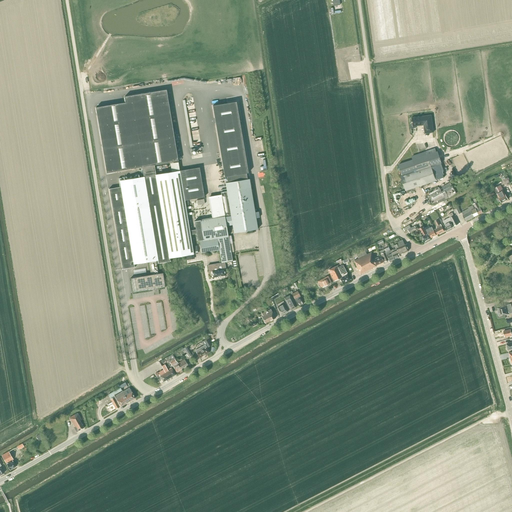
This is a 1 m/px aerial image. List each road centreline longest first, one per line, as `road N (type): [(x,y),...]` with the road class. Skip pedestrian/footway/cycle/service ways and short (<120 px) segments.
road 1 (tertiary): [(0,480),(415,252)]
road 2 (unclassified): [(415,252),(388,211),(358,0)]
road 3 (track): [(511,413),(478,422),(305,511)]
road 4 (tertiary): [(511,414),(458,230)]
